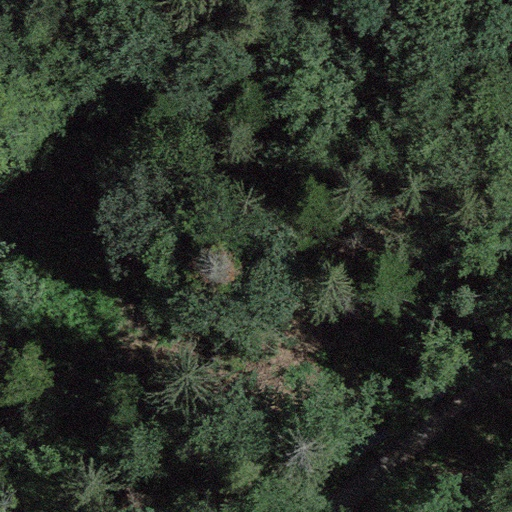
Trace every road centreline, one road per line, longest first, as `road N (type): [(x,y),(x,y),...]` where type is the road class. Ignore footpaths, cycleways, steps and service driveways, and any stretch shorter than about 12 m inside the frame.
road 1 (track): [(0,183),(177,193),(246,182),(361,141),(511,66)]
road 2 (track): [(511,359),(418,429),(329,511)]
